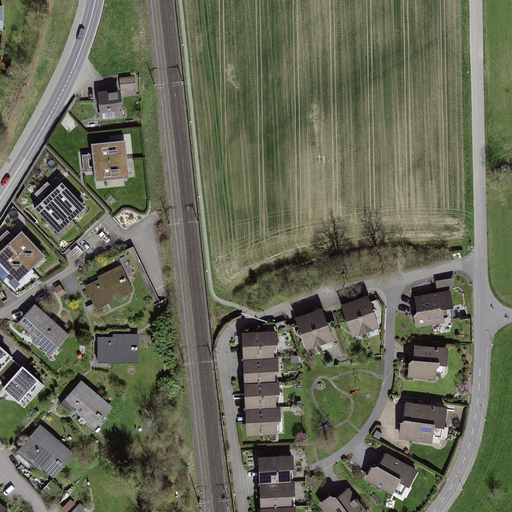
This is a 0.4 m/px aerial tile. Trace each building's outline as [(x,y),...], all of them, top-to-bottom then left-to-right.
[(134,76),(120,78),(122,91),(136,89),(134,76)] [(120,90),(97,92),(99,118),(122,116),(120,90)] [(125,141),(89,145),(93,182),(129,178),(125,141)] [(42,201),(32,210),(55,234),(84,207),(60,182),(53,188),(49,183),(36,194),(42,201)] [(0,266),(15,283),(43,257),(19,231),(13,236),(7,230),(0,236),(0,266)] [(100,282),(86,288),(95,309),(133,291),(121,266),(97,277),(100,282)] [(437,290),(455,289),(454,278),(436,279),(437,290)] [(446,290),(409,297),(415,326),(438,322),(437,311),(450,309),(446,290)] [(360,296),(334,305),(346,337),(371,328),(360,296)] [(70,333),(35,303),(18,322),(33,335),(30,338),(50,356),(70,333)] [(315,308),(291,316),(300,347),(325,340),(315,308)] [(110,337),(95,338),(96,362),(136,361),(135,333),(110,334),(110,337)] [(274,334),(242,335),(243,358),(275,357),(274,334)] [(441,350),(407,346),(404,374),(438,378),(441,350)] [(34,378),(12,358),(0,370),(0,402),(1,401),(0,400),(0,394),(3,391),(14,400),(34,378)] [(276,359),(243,361),(244,382),(277,380),(276,359)] [(82,383),(62,405),(73,415),(77,411),(93,426),(110,407),(82,383)] [(276,383),(244,386),(246,408),(278,405),(276,383)] [(441,408),(400,402),(395,438),(436,444),(441,408)] [(277,409),(246,412),(248,436),(279,434),(277,409)] [(72,454),(41,428),(20,452),(51,479),(72,454)] [(382,452),(365,477),(398,498),(414,473),(382,452)] [(292,458),(259,458),(259,483),(292,483),(292,458)] [(166,472),(154,477),(159,487),(170,482),(166,472)] [(51,498),(59,490),(51,482),(43,490),(51,498)] [(292,486),(260,487),(260,506),(292,506),(292,486)] [(358,511),(342,488),(316,505),(320,511),(358,511)]
